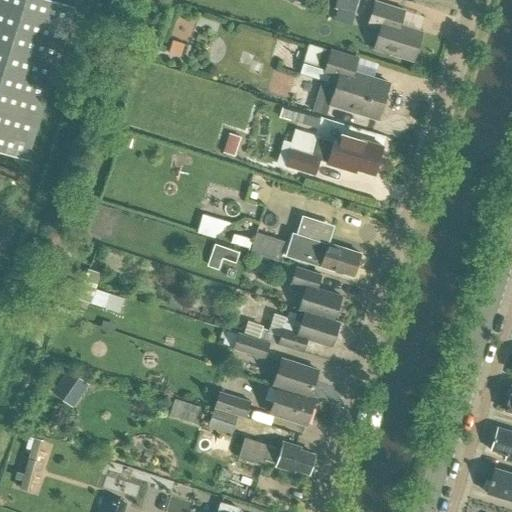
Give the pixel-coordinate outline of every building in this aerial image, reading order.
[(0,0),(0,153),(26,161),(74,8),(48,0),(0,0)] [(337,0),(336,8),(355,14),(359,0),(337,0)] [(413,60),(422,31),(400,24),(404,10),(376,1),(368,24),(380,28),(374,48),(413,60)] [(172,40),(168,52),(180,56),(184,44),(172,40)] [(331,50),(331,51),(309,44),(300,74),(321,80),(312,111),(327,115),(330,103),(377,118),(389,82),(354,71),(357,58),(331,50)] [(287,95),(292,76),(273,72),(269,91),(287,95)] [(312,129),(315,118),(279,108),(276,120),(312,129)] [(343,165),(373,174),(382,145),(336,131),(333,142),(297,131),(285,165),(313,174),(318,157),(326,159),(326,162),(342,168),(343,165)] [(234,156),(240,138),(229,134),(223,152),(234,156)] [(199,214),(194,231),(216,238),(221,220),(199,214)] [(279,261),(285,241),(255,232),(249,252),(279,261)] [(211,243),(205,265),(216,268),(219,258),(233,262),(237,251),(211,243)] [(353,276),(360,254),(328,243),(325,253),(297,244),(293,257),(353,276)] [(299,311),(305,312),(305,311),(333,321),(334,320),(342,296),(318,288),(322,275),(298,267),(291,290),(304,294),(299,311)] [(87,269),(82,285),(95,290),(100,274),(87,269)] [(180,310),(184,298),(172,294),(168,306),(180,310)] [(269,343),(278,344),(302,352),(307,339),(331,347),(339,321),(334,320),(333,321),(305,311),(305,312),(300,326),(286,322),(281,335),(262,328),(259,339),(269,343)] [(269,343),(259,339),(239,333),(233,348),(263,359),(269,343)] [(308,397),(308,396),(317,370),(282,359),(272,385),(277,387),(277,386),(308,397)] [(67,376),(56,401),(72,407),(82,382),(67,376)] [(314,398),(308,396),(308,397),(277,386),(277,387),(268,414),(305,425),(314,398)] [(244,418),(249,402),(219,393),(213,409),(244,418)] [(169,415),(195,423),(200,407),(175,399),(169,415)] [(232,434),(237,419),(215,411),(210,426),(232,434)] [(511,431),(497,426),(490,448),(506,453),(505,458),(511,459),(511,431)] [(29,492),(43,441),(29,437),(26,448),(30,450),(20,490),(29,492)] [(282,442),(280,448),(244,437),(238,457),(262,465),(264,461),(275,464),(274,467),(292,472),(293,470),(308,474),(313,455),(294,449),(295,447),(282,442)] [(511,473),(494,468),(487,493),(511,500),(511,473)] [(240,511),(238,509),(221,503),(218,511),(240,511)]
